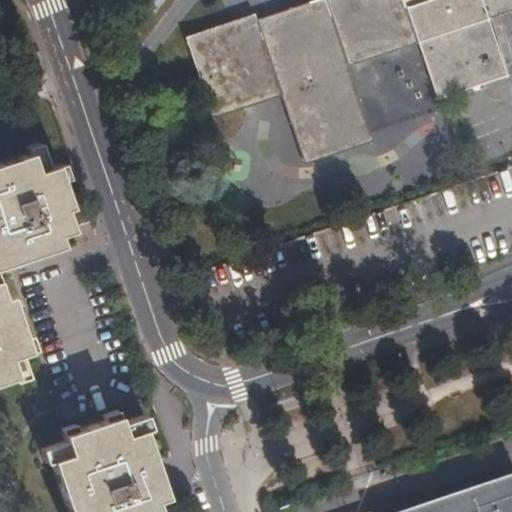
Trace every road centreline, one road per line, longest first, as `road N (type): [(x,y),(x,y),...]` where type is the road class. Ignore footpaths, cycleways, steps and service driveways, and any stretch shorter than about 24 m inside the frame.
road 1 (residential): [(49,0),(163,356),(181,379),(212,391)]
road 2 (residential): [(212,391),(511,289)]
road 3 (unknown): [(219,317),(511,214)]
road 4 (unknown): [(248,179),(331,194),(385,184),(511,107)]
road 5 (unknown): [(129,251),(72,266),(62,278),(78,367),(44,398)]
road 6 (residential): [(212,391),(206,453),(223,511)]
